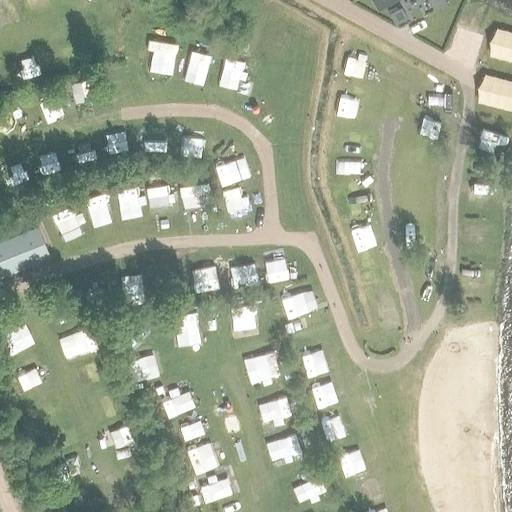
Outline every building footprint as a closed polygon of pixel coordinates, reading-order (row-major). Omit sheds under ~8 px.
[(378,0),(383,9),(402,0),(378,0)] [(156,36),(154,47),(161,48),(158,62),(180,66),(185,41),(156,36)] [(228,55),(222,77),(245,83),(251,61),(228,55)] [(33,121),(49,117),(46,103),(29,107),(33,121)] [(167,147),(165,131),(150,133),(151,148),(167,147)] [(173,183),(150,184),(151,209),(174,209),(173,183)] [(85,198),(93,223),(115,216),(108,191),(85,198)] [(76,202),(54,207),(62,238),(84,233),(76,202)] [(38,227),(0,242),(0,278),(51,257),(38,227)] [(71,358),(102,348),(95,326),(64,336),(71,358)] [(331,416),(337,438),(348,435),(341,413),(331,416)] [(367,504),(388,495),(380,478),(359,488),(367,504)]
